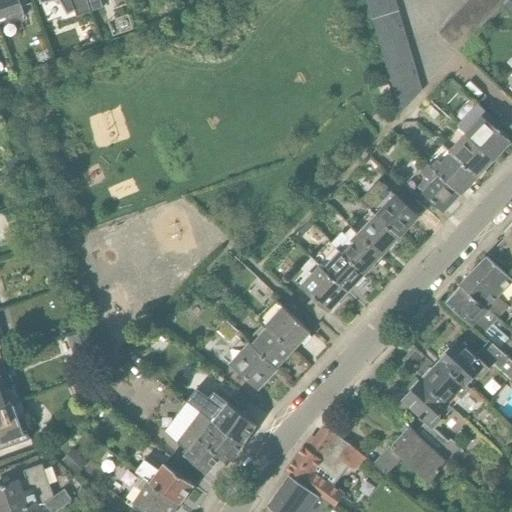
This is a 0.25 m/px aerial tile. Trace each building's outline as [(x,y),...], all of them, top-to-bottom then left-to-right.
[(0,0),(0,20),(23,12),(18,0),(0,0)] [(91,12),(87,0),(40,0),(40,1),(42,0),(43,3),(55,0),(60,0),(68,13),(75,10),(77,17),(91,12)] [(100,0),(87,0),(91,12),(103,8),(100,0)] [(366,0),(370,9),(395,0),(366,0)] [(373,21),(398,12),(395,0),(370,9),(373,21)] [(483,26),(491,18),(472,0),(471,0),(464,8),(483,26)] [(472,0),(491,18),(499,9),(489,0),(472,0)] [(503,5),(507,1),(506,0),(489,0),(499,9),(503,5)] [(511,13),(511,0),(507,0),(507,1),(503,5),(511,13)] [(475,35),(483,26),(464,8),(456,16),(475,35)] [(376,32),(402,23),(398,12),(373,21),(376,32)] [(467,43),(475,35),(456,16),(448,25),(467,43)] [(380,44),(405,34),(402,23),(376,32),(380,44)] [(459,52),(467,43),(448,25),(440,33),(459,52)] [(383,55),(409,46),(405,34),(380,44),(383,55)] [(386,66),(412,57),(409,46),(383,55),(386,66)] [(390,78),(415,69),(412,57),(386,66),(390,78)] [(390,78),(393,89),(419,80),(415,69),(390,78)] [(393,89),(401,114),(422,91),(419,80),(393,89)] [(382,99),(392,95),(389,85),(379,88),(382,99)] [(457,126),(460,128),(494,160),(510,142),(488,122),(492,118),(471,99),(455,116),(461,121),(457,126)] [(478,177),(494,160),(460,128),(443,145),(445,148),(478,177)] [(461,195),(478,177),(445,148),(429,165),(461,195)] [(461,195),(429,165),(429,164),(421,172),(419,170),(411,180),(405,186),(416,196),(422,190),(445,212),(461,195)] [(372,211),(400,237),(419,217),(397,194),(397,193),(395,191),(385,201),(383,199),(372,211)] [(382,256),(400,237),(372,211),(353,229),(382,256)] [(365,275),(382,256),(353,229),(350,232),(347,229),(332,244),(338,250),(340,251),(365,275)] [(511,272),(511,271),(511,231),(490,255),(511,272)] [(348,293),(365,275),(340,251),(324,268),(348,293)] [(460,286),(462,287),(499,319),(510,307),(500,297),(511,284),(511,279),(487,257),(460,286)] [(329,313),(348,293),(324,268),(320,266),(301,286),(329,313)] [(493,326),(499,319),(462,287),(447,303),(467,323),(490,342),(498,350),(509,340),(493,326)] [(266,325),(268,327),(294,351),(311,333),(283,307),(266,325)] [(277,369),(294,351),(268,327),(252,344),(277,369)] [(511,380),(511,362),(498,350),(490,342),(475,357),(458,341),(450,350),(448,348),(439,358),(441,359),(439,361),(439,362),(471,389),(481,379),(495,366),(507,377),(511,381),(511,380)] [(259,389),(277,369),(252,344),(249,342),(231,362),(259,389)] [(484,400),(471,389),(439,362),(435,366),(414,347),(401,361),(422,380),(452,410),(468,393),(480,405),(484,400)] [(0,410),(11,406),(0,377),(0,410)] [(449,442),(438,430),(436,427),(452,410),(422,380),(420,382),(418,380),(409,390),(411,392),(403,400),(421,418),(420,419),(433,430),(434,429),(436,432),(426,442),(456,471),(459,468),(454,462),(464,452),(451,440),(449,442)] [(258,425),(257,425),(228,403),(222,410),(209,400),(190,388),(183,400),(245,444),(258,425)] [(227,464),(245,444),(183,400),(169,390),(159,403),(191,427),(221,458),(227,464)] [(207,475),(221,458),(191,427),(159,403),(149,416),(187,450),(183,453),(191,460),(207,475)] [(0,442),(21,435),(11,406),(0,410),(0,442)] [(290,477),(319,496),(335,507),(345,493),(316,471),(321,465),(347,485),(367,459),(340,437),(325,425),(315,438),(312,436),(286,474),(290,477)] [(448,479),(456,471),(426,442),(409,427),(373,464),(387,476),(403,459),(431,485),(439,474),(448,479)] [(146,477),(181,503),(195,485),(165,463),(159,471),(145,462),(146,461),(141,457),(137,462),(130,457),(125,463),(146,477)] [(0,511),(21,511),(40,506),(40,505),(45,504),(50,511),(58,511),(73,501),(65,490),(54,497),(42,465),(24,471),(27,479),(21,481),(0,488),(0,511)] [(145,511),(174,511),(181,503),(146,477),(126,504),(136,511),(137,511),(140,508),(145,511)] [(270,508),(274,511),(309,511),(320,497),(319,497),(319,496),(290,477),(268,506),(270,508)]
